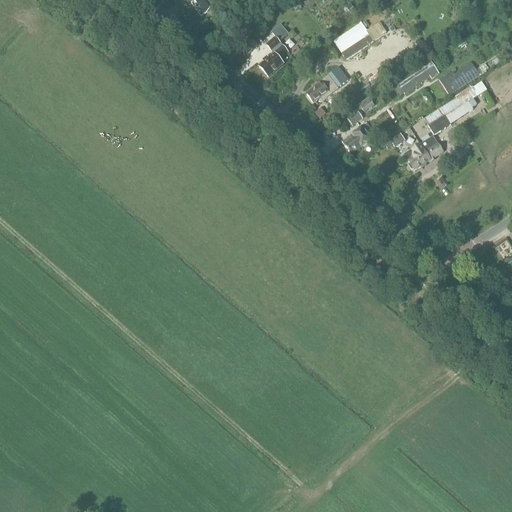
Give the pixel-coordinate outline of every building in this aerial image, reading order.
[(217,0),(195,0),(206,14),(213,8),(217,13),(227,5),(224,1),(220,4),(217,0)] [(217,0),(220,4),(224,1),(227,5),(229,8),(240,0),(217,0)] [(350,4),(343,9),(351,18),(357,13),(350,4)] [(362,24),(355,28),(333,42),(345,61),(368,47),(367,46),(387,34),(380,23),(367,32),(362,24)] [(272,52),(281,44),(280,43),(288,35),(281,26),(272,34),(276,38),(266,46),(272,52)] [(257,35),(251,40),(251,41),(255,44),(260,39),(257,35)] [(279,61),(288,53),(281,44),(272,52),(274,55),(259,68),(269,79),(284,66),(279,61)] [(398,83),(397,84),(404,94),(405,96),(430,79),(432,80),(439,75),(429,60),(397,81),(398,83)] [(439,81),(449,97),(454,94),(489,72),(485,65),(476,71),(471,63),(461,70),(462,72),(455,76),(453,72),(439,81)] [(338,69),(328,76),(337,89),(347,81),(338,69)] [(315,89),(307,95),(313,103),(321,98),(335,87),(336,87),(329,77),(328,78),(314,88),(315,89)] [(456,99),(424,121),(428,127),(434,136),(451,126),(450,126),(473,111),(472,109),(477,106),(473,101),(478,98),(472,89),(471,88),(455,98),(456,99)] [(354,114),(347,120),(352,127),(362,120),(357,112),(361,109),(362,110),(365,114),(367,112),(366,111),(371,108),(372,109),(374,107),(371,103),(368,99),(366,101),(359,106),(352,111),(354,114)] [(320,120),(326,115),(321,109),(315,114),(320,120)] [(361,128),(352,135),(353,137),(350,139),(349,138),(342,143),(350,155),(361,147),(361,148),(376,137),(368,127),(363,130),(361,128)] [(400,134),(384,145),(387,150),(393,146),(395,149),(405,142),(400,134)] [(442,153),(432,137),(420,146),(430,161),(442,153)] [(430,161),(420,146),(404,156),(409,164),(408,165),(408,166),(411,170),(412,171),(413,170),(414,172),(430,161)] [(444,189),(448,186),(442,178),(438,182),(444,189)] [(511,259),(503,266),(508,273),(510,272),(511,274),(511,259)]
